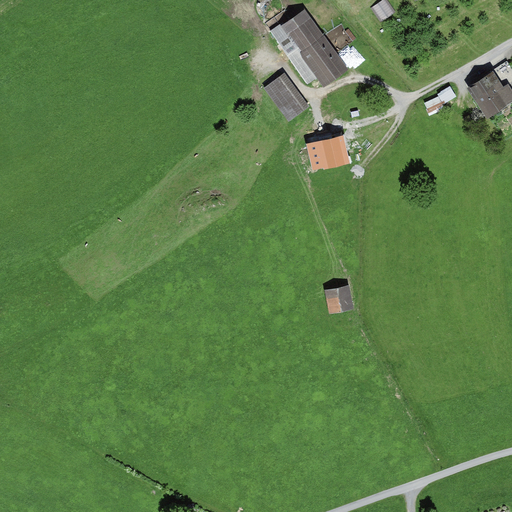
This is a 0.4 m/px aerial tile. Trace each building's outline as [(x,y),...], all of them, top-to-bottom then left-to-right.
[(288,32),(278,39),(285,49),(295,42),(325,86),(350,70),(308,8),(283,24),(288,32)] [(496,71),(470,87),(490,118),(511,103),(511,84),(511,82),(505,86),(496,71)] [(286,73),(264,88),(288,121),(310,105),(286,73)] [(455,86),(426,100),(431,109),(460,95),(455,86)] [(344,132),(314,140),(322,170),(352,162),(344,132)] [(350,287),(327,291),(331,314),(354,309),(350,287)]
